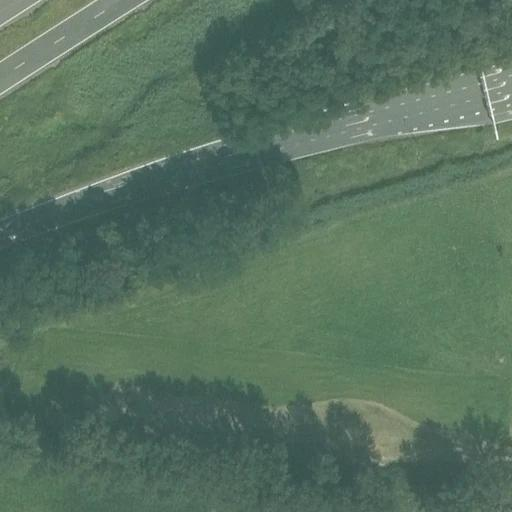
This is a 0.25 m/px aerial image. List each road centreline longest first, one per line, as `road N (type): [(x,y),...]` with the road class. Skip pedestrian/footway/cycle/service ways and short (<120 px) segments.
road 1 (trunk): [(0,236),(124,191),(511,83)]
road 2 (trunk): [(0,83),(132,0)]
